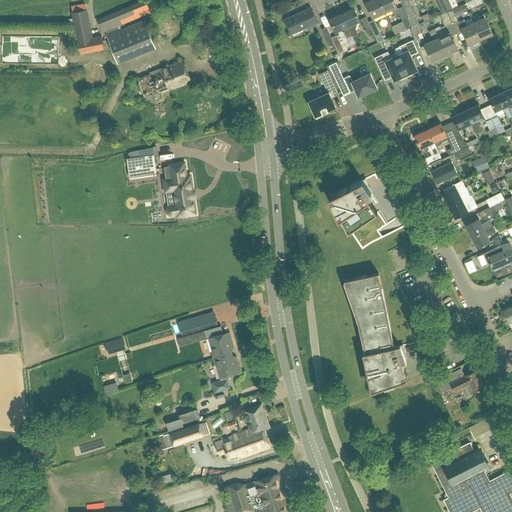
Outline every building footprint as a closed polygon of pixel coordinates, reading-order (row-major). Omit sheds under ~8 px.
[(382,35),(374,18),(385,13),(379,0),(371,0),(366,3),(373,18),(368,21),(372,31),(378,42),(384,39),(382,35)] [(379,0),(385,13),(391,10),(395,17),(400,14),(406,29),(412,26),(409,19),(405,11),(403,7),(398,9),(397,7),(393,0),(379,0)] [(403,7),(405,11),(409,19),(415,16),(409,2),(412,0),(414,0),(415,2),(418,0),(403,0),(401,1),(403,7)] [(435,0),(441,14),(447,12),(441,0),(435,0)] [(441,0),(447,12),(448,11),(453,9),(449,0),(441,0)] [(481,0),(472,0),(466,3),(469,9),(482,2),(481,0)] [(103,50),(99,37),(92,38),(87,9),(86,9),(85,3),(71,6),(73,12),(71,12),(78,54),(103,50)] [(292,34),(318,22),(311,8),(285,20),(292,34)] [(342,13),(352,35),(353,36),(357,34),(355,29),(357,22),(360,21),(354,8),(342,13)] [(453,22),(458,20),(453,9),(448,11),(453,22)] [(447,12),(441,14),(440,15),(445,27),(453,24),(452,23),(453,22),(448,11),(447,12)] [(352,35),(342,13),(330,19),(335,32),(343,29),(346,37),(352,35)] [(474,23),(481,39),(493,34),(484,14),(479,16),(480,20),(474,23)] [(368,21),(366,16),(360,19),(367,33),(372,31),(368,21)] [(105,18),(98,21),(103,33),(110,29),(105,18)] [(481,39),(474,23),(472,18),(465,21),(464,19),(459,22),(470,45),(481,39)] [(417,41),(423,37),(417,25),(411,28),(417,41)] [(330,51),(336,48),(331,37),(326,27),(320,30),(330,51)] [(116,59),(154,47),(149,34),(144,36),(141,28),(136,29),(139,39),(112,48),(116,59)] [(435,37),(439,36),(435,28),(429,31),(431,36),(435,37)] [(440,37),(448,55),(458,49),(450,32),(440,37)] [(337,35),(331,37),(336,48),(338,53),(344,51),(337,35)] [(433,61),(448,55),(440,37),(425,44),(433,61)] [(403,53),(397,55),(407,77),(413,74),(412,72),(417,69),(411,55),(419,52),(413,40),(400,46),(403,53)] [(401,79),(407,77),(397,55),(391,58),(388,51),(375,57),(380,69),(388,66),(395,80),(400,77),(401,79)] [(172,64),(135,73),(139,91),(186,80),(179,53),(169,55),(172,64)] [(87,68),(102,67),(102,57),(87,58),(87,68)] [(328,93),(309,102),(316,118),(324,115),(323,113),(328,111),(335,107),(331,98),(339,95),(328,70),(319,74),(328,93)] [(340,72),(334,75),(338,85),(345,82),(350,92),(356,90),(359,96),(377,88),(370,73),(353,81),(350,75),(343,78),(340,72)] [(286,85),(287,88),(289,92),(303,86),(300,79),(286,85)] [(511,113),(511,87),(502,92),(511,113)] [(507,119),(511,116),(511,113),(502,92),(489,98),(495,111),(502,108),(507,119)] [(465,111),(473,130),(475,133),(481,130),(477,121),(484,118),(478,105),(465,111)] [(452,116),(457,129),(458,130),(466,126),(469,132),(473,130),(465,111),(452,116)] [(496,128),(498,133),(504,131),(501,125),(502,125),(498,116),(491,119),(496,128)] [(491,119),(485,121),(490,130),(496,128),(491,119)] [(433,142),(434,142),(436,146),(442,144),(441,143),(448,140),(451,147),(447,150),(449,155),(453,153),(460,150),(452,131),(445,134),(440,123),(427,129),(433,142)] [(427,129),(414,135),(420,148),(427,145),(432,156),(426,159),(428,164),(441,158),(436,146),(434,142),(433,142),(427,129)] [(457,129),(452,131),(460,150),(467,147),(460,133),(459,133),(457,130),(458,130),(457,129)] [(443,180),(449,177),(457,173),(453,166),(458,164),(456,160),(471,153),(468,146),(467,147),(460,150),(453,153),(449,155),(440,159),(443,164),(431,170),(437,183),(438,182),(438,184),(443,181),(443,180)] [(139,150),(129,152),(130,159),(136,158),(140,157),(139,150)] [(138,173),(155,170),(153,155),(140,157),(136,158),(138,173)] [(478,172),(488,167),(484,157),(473,161),(478,172)] [(168,213),(171,215),(177,214),(177,216),(182,216),(183,217),(189,216),(191,214),(195,214),(195,212),(196,211),(195,205),(194,203),(190,176),(186,176),(184,164),(183,164),(183,165),(171,166),(171,165),(170,165),(170,167),(165,168),(165,167),(164,167),(166,179),(164,179),(166,191),(172,190),(174,205),(172,205),(173,205),(169,206),(167,208),(168,213)] [(194,166),(196,181),(211,179),(209,164),(194,166)] [(487,184),(494,181),(489,170),(482,173),(487,184)] [(237,200),(236,179),(221,180),(222,201),(237,200)] [(368,189),(367,187),(365,180),(365,179),(330,196),(348,231),(350,230),(377,212),(377,211),(367,196),(371,193),(369,189),(368,189)] [(471,195),(469,195),(462,180),(454,184),(456,188),(443,195),(449,206),(471,195)] [(489,207),(497,203),(496,203),(504,199),(500,192),(486,199),(489,206),(489,207)] [(471,195),(449,206),(454,218),(471,209),(468,201),(473,199),(471,195)] [(489,207),(489,206),(477,212),(481,219),(499,209),(497,203),(489,207)] [(467,213),(468,219),(477,216),(475,210),(467,213)] [(386,225),(377,212),(350,230),(362,248),(371,243),(382,237),(377,230),(386,225)] [(491,227),(488,221),(481,225),(478,219),(465,225),(471,237),(491,227)] [(491,227),(471,237),(477,248),(490,242),(487,235),(494,232),(491,227)] [(495,244),(502,240),(507,238),(504,233),(500,235),(492,239),(495,244)] [(511,259),(511,250),(508,242),(485,252),(487,257),(485,258),(487,264),(490,263),(492,268),(493,268),(493,269),(500,266),(500,265),(511,259)] [(394,347),(379,273),(344,280),(359,324),(374,391),(407,379),(401,362),(406,360),(404,355),(403,353),(403,345),(394,347)] [(511,305),(502,310),(508,322),(511,319),(511,305)] [(183,333),(205,326),(202,315),(186,319),(178,322),(180,331),(183,333)] [(213,358),(230,353),(229,347),(230,345),(229,341),(232,340),(229,332),(223,333),(222,329),(220,328),(215,329),(214,331),(215,336),(208,338),(212,351),(211,352),(213,358)] [(199,336),(202,349),(208,348),(205,335),(199,336)] [(126,348),(123,337),(106,342),(108,352),(126,348)] [(220,378),(221,381),(213,383),(214,386),(215,392),(229,388),(227,380),(230,380),(229,376),(241,372),(238,364),(236,364),(235,360),(232,359),(230,353),(213,358),(215,365),(216,364),(220,378)] [(484,387),(476,370),(451,383),(448,375),(436,381),(442,393),(452,388),(454,392),(461,389),(465,397),(484,387)] [(106,394),(119,390),(117,382),(104,386),(106,394)] [(430,388),(368,413),(379,440),(441,415),(430,388)] [(491,415),(499,412),(495,403),(487,406),(491,415)] [(263,429),(269,426),(261,404),(243,410),(250,429),(244,431),(246,436),(252,434),(251,433),(263,429)] [(168,432),(183,427),(182,424),(199,418),(196,406),(177,411),(179,415),(165,420),(168,432)] [(491,416),(469,427),(474,438),(496,426),(491,416)] [(169,433),(162,435),(166,448),(172,446),(204,435),(209,433),(205,421),(199,423),(199,422),(168,433),(169,433)] [(263,429),(251,433),(252,434),(246,436),(244,431),(231,436),(231,437),(215,443),(219,455),(226,452),(228,458),(238,455),(240,455),(241,457),(269,447),(263,429)] [(487,466),(484,461),(482,456),(479,450),(473,452),(469,443),(451,451),(448,453),(431,462),(448,497),(447,497),(443,499),(442,500),(448,511),(470,511),(480,507),(482,511),(511,511),(511,500),(509,495),(508,493),(511,490),(511,468),(502,474),(488,481),(482,469),(487,466)] [(286,501),(278,474),(244,484),(237,483),(220,489),(222,494),(226,493),(227,498),(224,499),(228,511),(285,511),(283,505),(285,504),(284,501),(286,501)]
